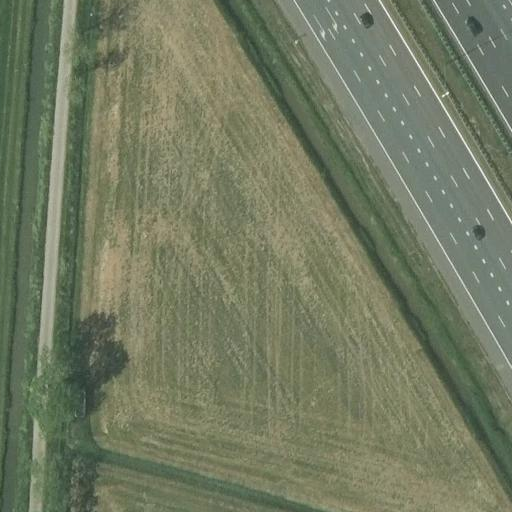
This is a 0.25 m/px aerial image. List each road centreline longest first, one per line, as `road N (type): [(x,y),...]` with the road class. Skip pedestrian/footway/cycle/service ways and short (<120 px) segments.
road 1 (unclassified): [(35,511),(71,0)]
road 2 (motorway): [(342,0),(511,292)]
